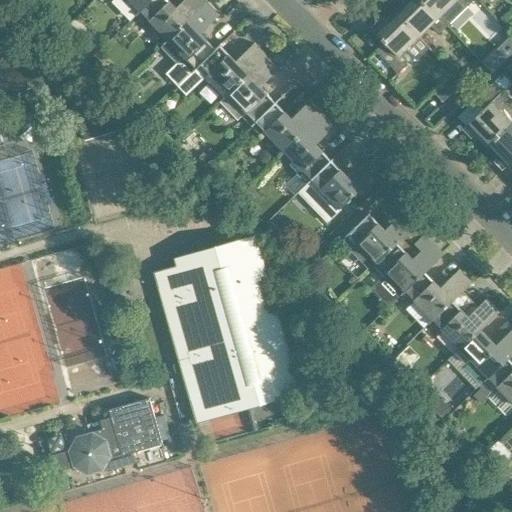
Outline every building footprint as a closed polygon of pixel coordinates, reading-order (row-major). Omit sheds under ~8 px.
[(131,0),(142,10),(152,0),(131,0)] [(152,0),(142,10),(137,15),(147,25),(151,21),(169,40),(207,3),(204,0),(184,0),(176,8),(168,0),(152,0)] [(422,0),(406,0),(394,11),(419,37),(430,27),(438,35),(447,26),(439,18),(422,0)] [(447,26),(474,0),(422,0),(439,18),(447,26)] [(169,40),(161,48),(177,63),(166,73),(178,86),(196,69),(215,49),(200,33),(219,15),(207,3),(169,40)] [(406,50),(419,37),(394,11),(374,31),(384,42),(375,50),(398,74),(414,58),(406,50)] [(78,43),(87,53),(99,41),(90,32),(78,43)] [(215,49),(196,69),(205,78),(224,97),(229,93),(267,56),(254,43),(236,61),(221,46),(222,44),(221,43),(215,49)] [(11,85),(15,98),(51,87),(41,54),(31,57),(29,50),(3,58),(7,71),(0,73),(0,76),(3,87),(11,85)] [(88,63),(96,71),(101,67),(101,60),(96,55),(88,63)] [(224,97),(219,102),(235,118),(242,116),(252,126),(276,103),(260,87),(279,69),(267,56),(229,93),(224,97)] [(454,73),(433,93),(442,102),(463,82),(454,73)] [(466,126),(487,147),(511,122),(511,100),(503,92),(504,91),(495,81),(474,101),(482,110),(466,126)] [(276,103),(252,126),(261,136),(266,131),(284,150),(322,114),(310,101),(291,119),(276,103)] [(322,114),(284,150),(302,169),(298,174),(307,184),(331,160),(316,144),(335,126),(322,114)] [(145,126),(152,134),(156,130),(148,122),(145,126)] [(511,160),(511,122),(487,147),(506,167),(511,160)] [(97,125),(82,130),(85,140),(100,136),(97,125)] [(331,160),(307,184),(317,194),(322,189),(340,208),(378,172),(366,158),(347,176),(331,160)] [(373,267),(402,239),(416,225),(403,212),(385,230),(369,213),(345,237),(355,247),(351,250),(370,270),(373,267)] [(401,296),(405,292),(425,272),(444,254),(424,234),(410,248),(402,239),(373,267),(401,296)] [(295,346),(274,274),(272,268),(265,270),(256,236),(177,258),(179,266),(155,273),(198,421),(300,392),(288,348),(295,346)] [(433,320),(453,301),(472,283),(459,270),(440,288),(425,272),(405,292),(401,296),(410,306),(415,301),(433,320)] [(318,285),(310,293),(322,308),(331,300),(318,285)] [(453,301),(433,320),(428,325),(438,335),(442,330),(461,349),(481,330),(499,312),(487,298),(468,317),(453,301)] [(349,312),(338,301),(329,309),(340,320),(349,312)] [(481,330),(461,349),(456,354),(466,364),(471,359),(489,378),(508,359),(511,355),(511,329),(496,345),(481,330)] [(419,357),(409,346),(388,366),(414,392),(426,381),(411,365),(419,357)] [(511,362),(508,359),(489,378),(480,386),(482,388),(474,396),(481,404),(492,394),(510,413),(511,410),(511,362)] [(415,394),(442,423),(453,412),(426,383),(415,394)] [(122,455),(162,444),(163,444),(150,398),(109,409),(111,417),(100,420),(103,429),(77,436),(70,450),(50,455),(55,472),(74,467),(88,474),(104,470),(111,456),(122,453),(122,455)]
